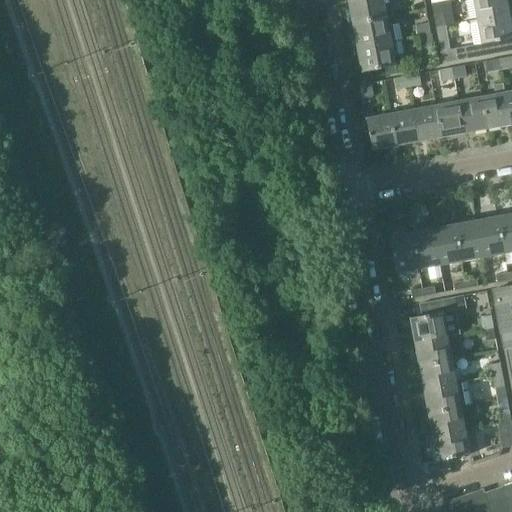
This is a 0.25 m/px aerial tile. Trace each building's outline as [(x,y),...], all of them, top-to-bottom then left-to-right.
[(351,0),(348,1),(352,25),(386,18),(382,0),(351,0)] [(472,0),(476,20),(477,21),(510,15),(507,0),(472,0)] [(430,16),(431,23),(432,29),(446,27),(444,14),(430,16)] [(433,35),(435,44),(439,64),(490,55),(488,44),(511,39),(511,26),(510,15),(477,21),(476,20),(469,21),(473,45),(450,50),(446,27),(432,29),(433,35)] [(352,25),(357,49),(402,41),(398,23),(388,25),(386,18),(352,25)] [(416,26),(418,38),(433,35),(432,29),(431,23),(416,26)] [(419,47),(435,44),(433,35),(418,38),(419,47)] [(402,41),(357,49),(361,73),(395,67),(393,56),(404,54),(402,41)] [(511,57),(500,60),(502,69),(511,67),(511,57)] [(502,69),(500,60),(485,62),(487,72),(502,69)] [(465,66),(452,68),(454,79),(466,77),(465,66)] [(454,79),(452,68),(439,71),(441,81),(454,79)] [(419,74),(406,77),(408,87),(421,85),(419,74)] [(408,87),(406,77),(393,79),(395,90),(408,87)] [(360,85),(362,97),(373,96),(371,83),(360,85)] [(495,96),(482,98),(487,130),(510,125),(505,94),(503,83),(493,85),(495,96)] [(482,98),(458,103),(464,134),(487,130),(482,98)] [(458,103),(436,107),(441,138),(464,134),(458,103)] [(436,107),(413,111),(418,142),(441,138),(436,107)] [(413,111),(390,115),(395,147),(418,142),(413,111)] [(395,147),(390,115),(366,120),(370,140),(368,141),(370,147),(372,147),(372,151),(395,147)] [(511,214),(497,217),(503,253),(511,251),(511,214)] [(497,217),(475,221),(482,257),(503,253),(497,217)] [(475,221),(454,225),(461,261),(482,257),(475,221)] [(454,225),(433,229),(440,265),(461,261),(454,225)] [(433,229),(412,233),(418,269),(440,265),(433,229)] [(412,233),(389,237),(396,273),(418,269),(412,233)] [(507,273),(495,275),(497,283),(508,281),(507,273)] [(476,279),(465,281),(466,289),(478,286),(476,279)] [(465,281),(453,283),(454,291),(466,289),(465,281)] [(511,285),(490,290),(502,350),(503,350),(511,398),(511,285)] [(434,286),(422,289),(423,296),(435,294),(434,286)] [(422,289),(410,291),(412,299),(423,296),(422,289)] [(410,319),(414,343),(459,335),(455,310),(466,308),(463,296),(419,304),(421,317),(410,319)] [(481,318),(483,330),(494,328),(491,316),(481,318)] [(494,328),(483,330),(485,341),(496,340),(494,328)] [(414,343),(419,367),(453,361),(453,359),(463,357),(459,335),(414,343)] [(419,367),(424,391),(457,385),(457,383),(453,361),(419,367)] [(490,366),(492,377),(503,375),(500,363),(490,366)] [(503,375),(492,377),(494,388),(505,386),(503,375)] [(424,391),(428,414),(462,408),(462,406),(472,404),(468,381),(457,383),(457,385),(424,391)] [(428,414),(433,438),(466,431),(462,408),(428,414)] [(498,412),(501,424),(511,422),(509,410),(498,412)] [(511,427),(511,422),(501,424),(497,424),(502,448),(511,446),(511,427)] [(466,431),(433,438),(437,462),(471,455),(466,431)] [(511,511),(511,484),(447,507),(448,511),(511,511)]
